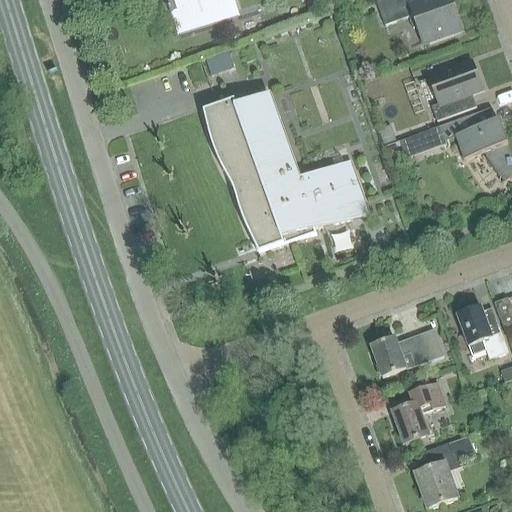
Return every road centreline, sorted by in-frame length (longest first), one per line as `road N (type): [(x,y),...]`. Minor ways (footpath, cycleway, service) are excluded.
road 1 (primary): [(186,511),(119,352),(4,0)]
road 2 (unclassified): [(172,374),(46,0)]
road 3 (unclassified): [(146,511),(46,279),(0,203)]
road 4 (residential): [(316,322),(511,253)]
road 5 (unclassified): [(385,511),(316,322)]
road 6 (unclassified): [(244,511),(172,374)]
road 7 (residential): [(172,374),(316,322)]
